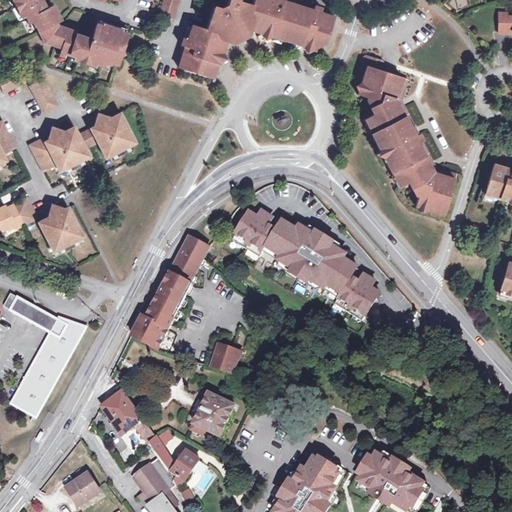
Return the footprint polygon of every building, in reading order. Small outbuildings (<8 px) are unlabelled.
[(34,23),(38,30),(43,39),(61,45),(61,47),(68,49),(68,51),(78,55),(78,57),(91,61),(91,59),(101,62),(102,60),(110,63),(111,62),(117,64),(127,34),(120,32),(121,31),(107,26),(109,22),(100,19),(99,22),(97,21),(93,34),(92,34),(90,35),(90,36),(89,37),(82,35),(75,32),(77,26),(60,20),(52,5),(46,8),(41,0),(13,0),(20,12),(23,11),(27,18),(30,17),(33,23),(34,23)] [(179,0),(163,0),(159,14),(174,19),(179,0)] [(312,13),(313,10),(298,5),(285,1),(281,0),(273,0),(273,1),(269,0),(253,0),(252,6),(237,2),(238,0),(228,0),(227,5),(225,6),(218,9),(213,7),(206,29),(192,25),(187,39),(190,40),(189,44),(186,43),(182,53),(178,68),(214,80),(219,62),(225,60),(222,55),(226,43),(226,41),(238,35),(249,30),(250,30),(261,33),(264,39),(270,37),(305,48),(307,53),(313,50),(316,51),(317,49),(319,40),(326,43),(335,17),(327,14),(318,11),(317,15),(312,13)] [(313,10),(312,13),(317,15),(318,11),(327,14),(328,10),(315,5),(313,10)] [(507,33),(507,17),(507,13),(498,13),(499,33),(507,33)] [(248,37),(250,30),(249,30),(238,35),(226,41),(226,43),(232,44),(241,40),(248,37)] [(178,52),(182,53),(186,43),(189,44),(190,40),(187,39),(182,37),(178,52)] [(326,46),(326,43),(319,40),(317,49),(326,46)] [(432,161),(418,134),(416,135),(412,129),(415,127),(404,107),(400,109),(397,104),(401,101),(408,81),(381,72),(384,62),(367,56),(360,59),(364,66),(367,67),(357,95),(368,99),(367,102),(374,115),(363,120),(398,188),(409,183),(415,195),(419,196),(415,207),(444,216),(457,176),(435,168),(431,170),(427,164),(432,161)] [(0,77),(0,84),(4,92),(23,82),(17,69),(0,77)] [(43,79),(30,86),(44,112),(56,106),(50,94),(43,79)] [(99,124),(95,126),(93,127),(77,135),(73,127),(62,133),(61,131),(52,128),(51,132),(55,133),(53,137),(49,139),(44,141),(42,138),(30,144),(42,170),(55,165),(58,171),(67,166),(70,172),(81,167),(77,161),(87,156),(85,150),(98,143),(105,158),(115,153),(118,158),(128,152),(125,148),(135,143),(120,113),(108,119),(107,117),(100,114),(98,119),(101,120),(99,124)] [(0,164),(6,161),(3,155),(15,148),(2,122),(0,123),(0,164)] [(493,194),(492,197),(507,201),(508,198),(511,199),(511,170),(494,165),(486,192),(493,194)] [(26,198),(13,205),(23,225),(36,218),(26,198)] [(5,205),(0,207),(0,232),(0,233),(15,225),(17,228),(23,225),(13,205),(7,208),(5,205)] [(55,211),(57,207),(52,205),(49,215),(50,217),(39,223),(53,252),(63,247),(66,251),(75,246),(73,242),(82,237),(68,208),(65,210),(59,213),(55,211)] [(263,212),(258,219),(268,225),(273,219),(263,212)] [(250,214),(232,241),(362,323),(379,296),(370,290),(360,284),(351,278),(357,269),(339,257),(341,253),(330,248),(333,243),(316,233),(312,240),(309,238),(311,235),(304,230),(301,234),(283,222),(277,231),(268,225),(258,219),(250,214)] [(158,351),(186,299),(187,297),(194,284),(191,283),(210,249),(190,237),(147,317),(143,315),(132,337),(158,351)] [(511,263),(505,261),(497,287),(504,289),(503,292),(511,295),(511,263)] [(364,277),(360,284),(370,290),(375,283),(364,277)] [(11,294),(4,307),(37,325),(44,312),(11,294)] [(67,325),(58,320),(23,384),(31,389),(21,408),(35,415),(59,373),(65,365),(64,364),(70,356),(69,355),(75,348),(73,346),(80,339),(78,337),(84,332),(79,328),(75,333),(66,327),(67,325)] [(221,346),(215,362),(213,370),(234,377),(244,355),(221,346)] [(31,389),(23,384),(12,403),(21,408),(31,389)] [(151,431),(148,427),(122,392),(102,408),(122,437),(128,433),(135,443),(143,437),(151,431)] [(234,405),(209,393),(194,424),(193,424),(190,429),(201,434),(204,433),(206,430),(219,436),(234,405)] [(47,432),(43,430),(38,439),(40,440),(41,441),(47,432)] [(151,431),(143,437),(148,444),(156,439),(156,438),(151,431)] [(178,490),(184,481),(198,460),(186,452),(177,465),(171,461),(156,439),(148,444),(159,459),(170,475),(176,487),(178,490)] [(413,507),(424,490),(419,488),(423,482),(406,472),(409,468),(392,458),(390,462),(375,453),(372,458),(367,455),(357,473),(361,475),(358,481),(373,490),(370,494),(387,504),(390,500),(406,510),(409,505),(413,507)] [(317,460),(313,458),(302,474),(298,472),(292,483),(288,480),(278,496),(282,499),(275,509),(279,511),(278,511),(325,511),(329,506),(325,503),(332,493),(328,491),(338,473),(334,471),(336,468),(319,457),(317,460)] [(159,459),(150,465),(169,491),(176,487),(170,475),(159,459)] [(174,511),(172,509),(162,496),(169,491),(150,465),(134,477),(152,503),(148,506),(151,511),(174,511)] [(66,488),(78,506),(99,493),(87,474),(66,488)] [(243,478),(236,489),(249,497),(257,487),(243,478)] [(178,505),(169,491),(162,496),(172,509),(178,505)]
